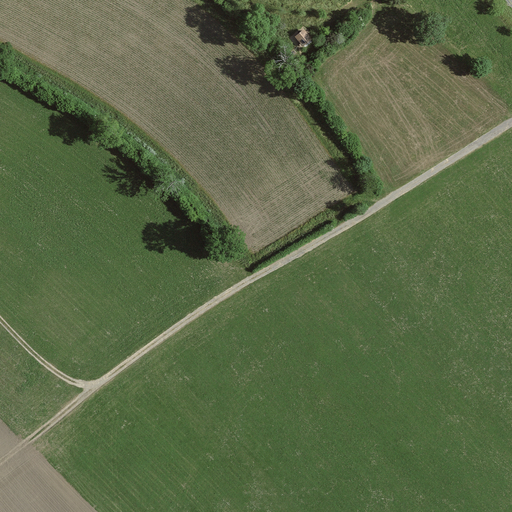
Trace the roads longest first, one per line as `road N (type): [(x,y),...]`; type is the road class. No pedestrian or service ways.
road 1 (track): [(511,123),(181,323),(0,464)]
road 2 (track): [(96,388),(53,372),(0,320)]
